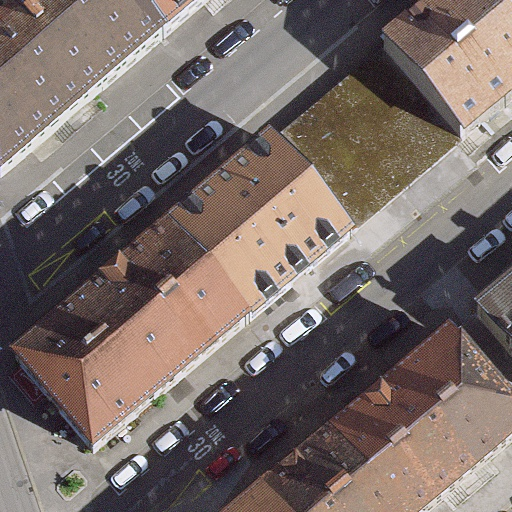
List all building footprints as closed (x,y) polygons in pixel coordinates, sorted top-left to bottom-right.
[(0,176),(158,43),(120,0),(24,0),(0,21),(0,176)] [(120,0),(158,43),(208,0),(120,0)] [(511,101),(511,40),(477,0),(445,0),(397,41),(376,58),(455,149),(470,136),(511,101)] [(511,0),(477,0),(511,40),(511,0)] [(268,149),(347,240),(455,149),(376,58),(268,149)] [(241,330),(347,240),(268,149),(162,238),(241,330)] [(157,401),(241,330),(162,238),(79,309),(157,401)] [(511,284),(472,319),(511,365),(511,284)] [(95,454),(157,401),(79,309),(16,362),(95,454)] [(437,511),(441,511),(511,452),(511,415),(448,341),(369,408),(358,417),(437,511)] [(437,511),(358,417),(344,429),(289,475),(280,482),(256,503),(264,511),(437,511)] [(264,511),(256,503),(245,511),(264,511)]
